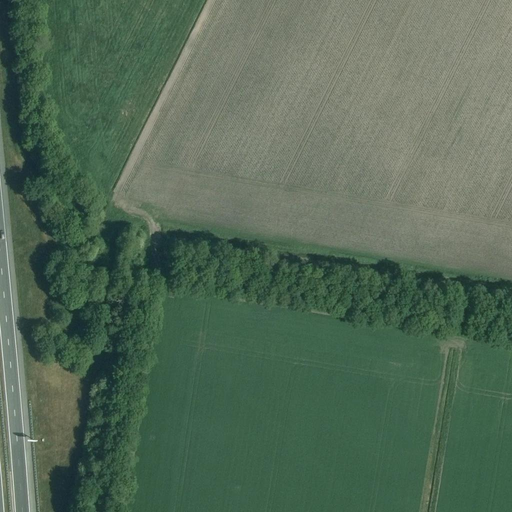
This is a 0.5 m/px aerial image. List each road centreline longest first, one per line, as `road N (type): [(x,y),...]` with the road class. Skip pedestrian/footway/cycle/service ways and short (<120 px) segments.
road 1 (track): [(216,0),(114,207),(157,216),(152,238),(511,297)]
road 2 (motorway): [(22,511),(0,239)]
